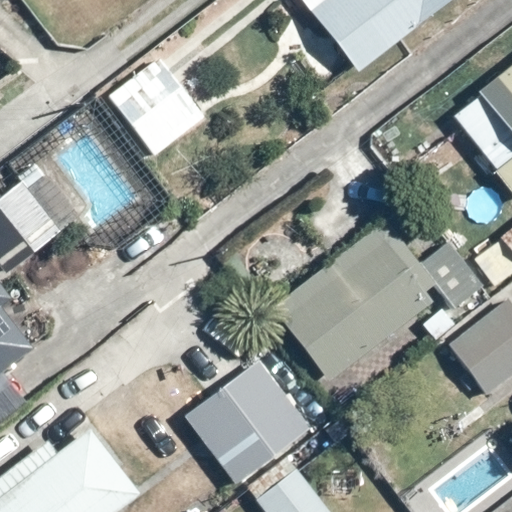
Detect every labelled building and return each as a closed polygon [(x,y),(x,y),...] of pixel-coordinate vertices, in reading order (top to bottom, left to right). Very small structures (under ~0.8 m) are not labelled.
[(455,0),(325,0),(313,9),(360,71),(455,0)] [(206,114),(158,54),(108,93),(156,154),(206,114)] [(511,62),(449,110),(511,194),(511,62)] [(0,265),(61,224),(28,174),(0,192),(0,265)] [(453,324),(446,314),(491,281),(470,254),(453,232),(416,259),(388,222),(275,306),(335,386),(415,326),(428,342),(453,324)] [(491,281),(496,288),(511,275),(511,222),(470,254),(491,281)] [(0,304),(0,302),(11,295),(0,278),(0,414),(23,398),(6,373),(34,354),(0,304)] [(511,363),(511,306),(502,294),(441,340),(479,389),(511,363)] [(235,477),(275,447),(307,424),(257,356),(179,413),(229,481),(235,477)] [(113,511),(138,494),(88,428),(54,453),(42,437),(0,468),(0,511),(113,511)] [(325,511),(275,447),(235,477),(261,511),(325,511)]
